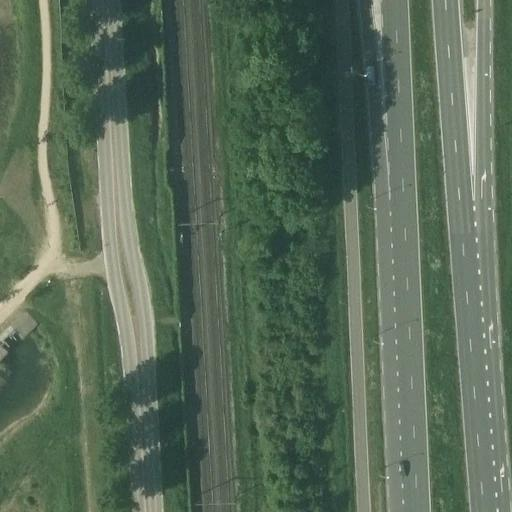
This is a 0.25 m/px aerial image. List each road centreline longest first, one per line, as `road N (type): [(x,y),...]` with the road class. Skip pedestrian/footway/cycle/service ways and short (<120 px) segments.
road 1 (secondary): [(156,511),(147,332),(126,230),(113,0)]
road 2 (secondary): [(95,0),(137,511)]
road 3 (primary): [(403,196),(412,511)]
road 4 (primary): [(482,511),(459,201)]
road 5 (primary): [(459,201),(446,0)]
road 6 (primary): [(459,201),(469,0)]
road 7 (primary): [(362,0),(373,94),(403,196)]
road 8 (primary): [(391,0),(403,196)]
